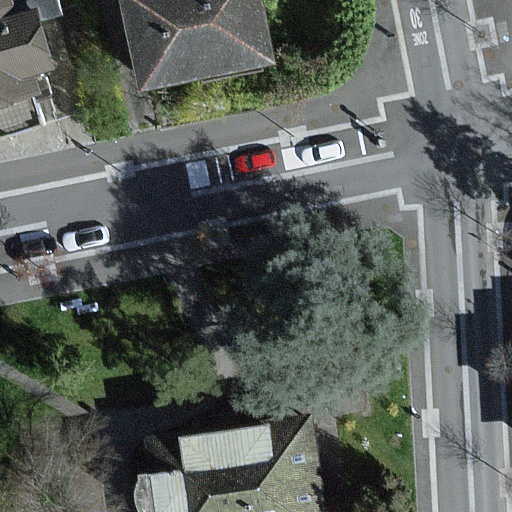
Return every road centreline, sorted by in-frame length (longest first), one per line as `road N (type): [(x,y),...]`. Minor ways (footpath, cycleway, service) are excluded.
road 1 (residential): [(0,218),(112,215),(405,163),(466,136)]
road 2 (residential): [(466,136),(476,511)]
road 3 (residential): [(437,0),(466,136)]
